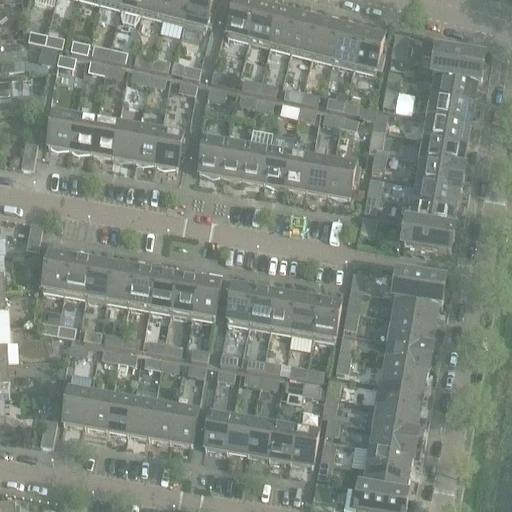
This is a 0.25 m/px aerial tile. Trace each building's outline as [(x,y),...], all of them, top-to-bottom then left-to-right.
[(103,0),(81,0),(80,6),(101,11),(103,0)] [(125,0),(103,0),(101,11),(121,17),(125,0)] [(147,0),(125,0),(121,17),(142,22),(147,0)] [(170,0),(147,0),(142,22),(163,27),(170,0)] [(192,0),(170,0),(163,27),(184,33),(192,0)] [(192,0),(184,33),(206,38),(207,32),(212,34),(216,18),(211,16),(215,0),(192,0)] [(259,10),(238,5),(233,22),(228,21),(224,37),(229,38),(228,44),(249,50),(259,10)] [(280,16),(259,10),(249,50),(270,55),(280,16)] [(301,21),(280,16),(270,55),(291,60),(301,21)] [(322,26),(301,21),(291,60),(312,66),(322,26)] [(343,32),(322,26),(312,66),(333,71),(343,32)] [(364,37),(343,32),(333,71),(354,76),(364,37)] [(386,43),(364,37),(354,76),(376,82),(377,76),(382,77),(386,61),(381,60),(386,43)] [(48,41),(35,38),(32,48),(46,51),(48,41)] [(406,65),(410,42),(396,40),(392,63),(406,65)] [(46,51),(60,54),(62,44),(48,41),(46,51)] [(77,47),(75,57),(88,60),(90,50),(77,47)] [(112,55),(98,52),(96,62),(109,65),(112,55)] [(109,65),(123,68),(125,58),(112,55),(109,65)] [(481,90),(485,68),(438,59),(434,81),(481,90)] [(58,70),(72,73),(74,63),(60,60),(58,70)] [(154,64),(140,61),(138,71),(152,74),(154,64)] [(152,74),(165,78),(168,67),(154,64),(152,74)] [(15,67),(3,67),(3,78),(15,77),(15,67)] [(108,71),(94,68),(92,78),(106,81),(108,71)] [(106,81),(119,84),(122,74),(108,71),(106,81)] [(202,75),(188,72),(186,82),(199,85),(202,75)] [(151,80),(137,77),(134,87),(149,91),(151,80)] [(212,88),(225,91),(227,81),(214,78),(212,88)] [(149,91),(162,94),(164,83),(151,80),(149,91)] [(399,97),(401,83),(389,81),(386,95),(399,97)] [(481,90),(434,81),(433,82),(438,83),(435,103),(430,102),(430,103),(473,110),(477,89),(481,90)] [(262,89),(248,86),(246,96),(259,99),(262,89)] [(198,91),(185,88),(182,98),(196,101),(198,91)] [(259,99),(273,102),(275,92),(262,89),(259,99)] [(208,104),(222,107),(224,97),(210,94),(208,104)] [(304,98),(290,95),(288,105),(302,108),(304,98)] [(399,97),(386,95),(384,109),(396,111),(399,97)] [(302,108),(315,111),(318,101),(304,98),(302,108)] [(259,105),(244,101),(242,112),(256,115),(259,105)] [(473,110),(430,103),(426,124),(469,131),(473,110)] [(346,107),(332,104),(330,114),(344,118),(346,107)] [(256,115),(270,118),(272,108),(259,105),(256,115)] [(344,118),(358,121),(360,110),(346,107),(344,118)] [(301,114),(287,111),(284,121),(298,124),(301,114)] [(78,117),(56,113),(55,119),(50,118),(48,134),(52,135),(49,153),(71,157),(78,117)] [(298,124),(312,127),(314,117),(301,114),(298,124)] [(99,121),(78,117),(71,157),(93,161),(99,121)] [(343,123),(329,120),(327,130),(341,133),(343,123)] [(121,125),(99,121),(93,161),(114,164),(121,125)] [(385,139),(388,125),(376,122),(373,136),(385,139)] [(341,133),(354,136),(356,126),(343,123),(341,133)] [(469,131),(426,124),(422,145),(465,153),(469,131)] [(142,128),(121,125),(114,164),(135,168),(142,128)] [(163,132),(142,128),(135,168),(156,172),(163,132)] [(156,172),(178,176),(181,158),(186,159),(189,143),(184,142),(185,136),(163,132),(156,172)] [(385,139),(373,136),(371,151),(383,153),(385,139)] [(229,144),(207,140),(206,146),(201,145),(199,161),(203,162),(200,179),(222,183),(229,144)] [(251,147),(229,144),(222,183),(244,187),(251,147)] [(465,153),(422,145),(419,167),(465,175),(465,174),(462,173),(465,153)] [(272,151),(251,147),(244,187),(265,191),(272,151)] [(21,175),(33,177),(38,150),(26,148),(21,175)] [(293,155),(272,151),(265,191),(286,195),(293,155)] [(314,159),(293,155),(286,195),(308,198),(314,159)] [(12,163),(11,169),(21,171),(23,160),(16,159),(12,163)] [(336,162),(314,159),(308,198),(329,202),(336,162)] [(385,175),(387,161),(375,159),(373,173),(385,175)] [(358,166),(336,162),(329,202),(351,206),(354,188),(359,189),(361,173),(357,172),(358,166)] [(465,175),(419,167),(418,167),(423,168),(420,189),(461,196),(465,175)] [(380,204),(383,190),(370,188),(368,202),(380,204)] [(461,196),(420,189),(416,210),(454,217),(458,196),(461,197),(461,196)] [(380,204),(368,202),(365,216),(377,218),(380,204)] [(454,217),(416,210),(412,231),(408,230),(407,231),(455,239),(455,238),(451,238),(454,217)] [(375,243),(378,225),(364,223),(361,241),(375,243)] [(27,256),(39,258),(44,231),(32,229),(27,256)] [(455,239),(407,231),(403,253),(451,261),(455,239)] [(72,262),(50,258),(47,276),(42,275),(39,291),(44,292),(43,298),(65,302),(72,262)] [(93,266),(72,262),(65,302),(86,306),(93,266)] [(115,270),(93,266),(86,306),(108,310),(115,270)] [(136,274),(115,270),(108,310),(129,313),(136,274)] [(157,277),(136,274),(129,313),(150,317),(157,277)] [(178,281),(157,277),(150,317),(171,321),(178,281)] [(351,296),(365,299),(368,281),(354,279),(351,296)] [(200,285),(178,281),(171,321),(193,324),(200,285)] [(442,313),(446,291),(398,282),(395,304),(442,313)] [(222,289),(200,285),(193,324),(215,328),(222,289)] [(256,295),(234,291),(227,331),(249,334),(256,295)] [(278,298),(256,295),(249,334),(271,338),(278,298)] [(299,302),(278,298),(271,338),(292,342),(299,302)] [(320,306),(299,302),(292,342),(313,346),(320,306)] [(360,320),(362,306),(350,304),(347,318),(360,320)] [(442,313),(395,304),(391,326),(434,333),(437,313),(442,313)] [(335,349),(342,310),(320,306),(313,346),(335,349)] [(360,320),(347,318),(345,332),(357,334),(360,320)] [(434,333),(391,326),(387,347),(434,355),(434,354),(430,354),(434,333)] [(60,331),(46,329),(44,339),(58,341),(60,331)] [(58,341),(72,344),(74,333),(60,331),(58,341)] [(89,336),(87,346),(101,349),(103,338),(89,336)] [(124,342),(110,340),(108,350),(122,352),(124,342)] [(122,352),(136,355),(138,345),(124,342),(122,352)] [(166,350),(152,347),(151,357),(165,360),(166,350)] [(352,363),(355,349),(342,347),(340,361),(352,363)] [(434,355),(387,347),(387,348),(392,348),(388,368),(383,368),(430,377),(434,355)] [(0,369),(9,369),(8,349),(0,349),(0,369)] [(70,360),(84,362),(85,352),(72,350),(70,360)] [(165,360),(179,362),(180,352),(166,350),(165,360)] [(210,357),(196,355),(194,365),(208,368),(210,357)] [(121,358),(107,356),(105,366),(119,369),(121,358)] [(119,369),(133,371),(135,361),(121,358),(119,369)] [(221,370),(234,372),(236,362),(222,360),(221,370)] [(352,363),(340,361),(337,375),(350,377),(352,363)] [(164,366),(150,364),(148,374),(162,376),(164,366)] [(266,367),(252,365),(250,375),(264,377),(266,367)] [(162,376),(176,379),(178,368),(164,366),(162,376)] [(264,377),(278,380),(280,370),(266,367),(264,377)] [(430,377),(383,368),(379,390),(423,397),(426,377),(430,377)] [(0,388),(10,388),(9,369),(0,369),(0,388)] [(207,374),(193,371),(192,381),(205,384),(207,374)] [(308,375),(294,372),(293,382),(306,385),(308,375)] [(306,385),(320,387),(322,377),(308,375),(306,385)] [(218,386),(231,388),(233,378),(219,376),(218,386)] [(263,383),(249,381),(247,391),(261,393),(263,383)] [(261,393),(275,396),(277,386),(263,383),(261,393)] [(306,391),(292,388),(290,399),(304,401),(306,391)] [(339,405),(341,391),(329,388),(326,402),(339,405)] [(93,394),(71,390),(64,430),(86,434),(93,394)] [(423,397),(379,390),(376,411),(419,419),(423,397)] [(304,401),(317,403),(319,393),(306,391),(304,401)] [(93,399),(94,394),(93,394),(86,434),(107,437),(113,402),(93,399)] [(135,406),(113,402),(107,437),(128,441),(135,406)] [(339,405),(326,402),(324,417),(336,419),(339,405)] [(156,410),(135,406),(128,441),(150,445),(156,410)] [(178,409),(177,409),(176,413),(156,410),(150,445),(171,448),(178,409)] [(171,448),(193,452),(200,413),(178,409),(171,448)] [(419,419),(376,411),(372,432),(419,441),(419,440),(415,439),(419,419)] [(235,419),(213,415),(206,454),(228,458),(235,419)] [(235,423),(236,419),(235,419),(228,458),(249,462),(255,427),(235,423)] [(339,441),(341,427),(328,425),(326,438),(339,441)] [(58,428),(46,426),(41,452),(53,454),(58,428)] [(276,431),(255,427),(249,462),(270,466),(276,431)] [(299,430),(298,430),(297,434),(276,431),(270,466),(291,469),(299,430)] [(291,469),(314,473),(321,434),(299,430),(291,469)] [(419,441),(372,432),(372,433),(377,434),(373,454),(368,453),(368,454),(415,462),(419,441)] [(333,470),(336,456),(323,454),(321,468),(333,470)] [(415,462),(368,454),(365,475),(408,483),(411,462),(415,463),(415,462)] [(333,470),(321,468),(319,482),(331,484),(333,470)] [(408,483),(365,475),(364,476),(369,477),(366,497),(361,496),(409,505),(409,504),(404,503),(408,483)] [(314,506),(328,509),(331,491),(317,489),(314,506)] [(361,496),(349,494),(345,511),(407,511),(409,505),(361,496)]
